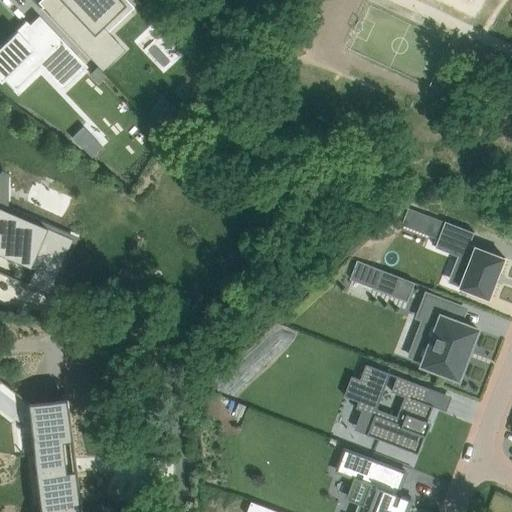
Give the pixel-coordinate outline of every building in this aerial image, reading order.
[(43,7),(42,7),(79,47),(102,71),(104,70),(102,68),(112,59),(111,58),(121,49),(117,44),(100,27),(112,16),(124,4),(120,0),(60,0),(64,3),(51,15),(43,6),(43,7)] [(24,29),(0,52),(0,84),(10,94),(35,70),(58,94),(83,70),(56,42),(46,51),(24,29)] [(167,100),(152,119),(164,129),(179,110),(167,100)] [(0,254),(35,269),(28,284),(28,285),(62,300),(62,298),(53,295),(49,293),(67,250),(72,239),(9,212),(0,207),(0,254)] [(426,234),(439,239),(446,222),(433,217),(426,234)] [(475,262),(465,288),(494,299),(510,259),(474,246),(479,234),(450,222),(440,249),(475,262)] [(409,301),(415,283),(416,282),(380,268),(380,269),(373,287),(409,301)] [(472,348),(479,329),(456,321),(462,306),(428,293),(418,317),(439,325),(424,365),(460,378),(467,360),(468,360),(473,348),(472,348)] [(424,432),(434,407),(425,403),(430,389),(398,376),(392,392),(405,397),(398,417),(378,409),(391,374),(367,364),(361,379),(352,376),(344,396),(359,402),(356,409),(375,416),(367,435),(418,455),(425,437),(426,438),(428,433),(424,432)] [(43,504),(39,511),(84,511),(70,397),(31,402),(43,504)] [(240,403),(231,426),(275,442),(284,419),(240,403)] [(346,449),(338,471),(355,478),(348,496),(360,501),(359,503),(355,511),(407,511),(413,499),(399,493),(407,472),(346,449)]
